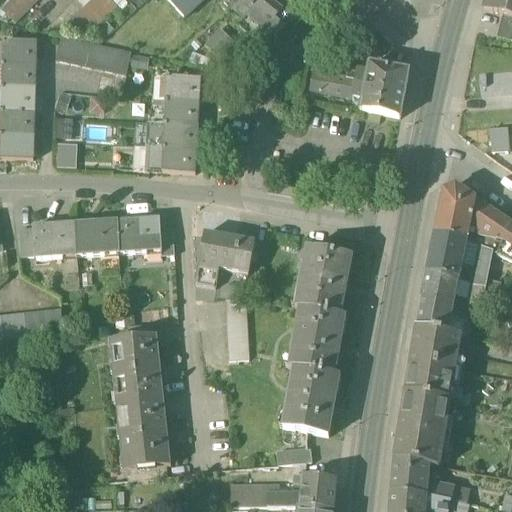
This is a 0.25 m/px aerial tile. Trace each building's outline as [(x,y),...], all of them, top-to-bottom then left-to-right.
[(16,0),(2,14),(15,27),(42,0),(16,0)] [(96,0),(68,27),(83,43),(94,33),(105,23),(118,11),(107,0),(96,0)] [(207,0),(167,0),(166,1),(185,21),(207,0)] [(275,0),(260,0),(255,7),(247,0),(242,0),(235,7),(231,10),(244,22),(247,18),(265,32),(275,20),(276,20),(282,12),(275,7),(277,3),(275,1),(275,0)] [(511,0),(487,0),(484,14),(503,19),(511,21),(511,0)] [(511,21),(503,19),(500,30),(511,32),(511,21)] [(261,36),(268,43),(285,28),(276,20),(275,20),(265,32),(261,36)] [(115,34),(105,23),(94,33),(104,44),(115,34)] [(511,45),(511,32),(500,30),(497,41),(511,45)] [(234,46),(220,32),(203,49),(218,63),(234,46)] [(56,64),(68,67),(73,43),(61,41),(56,64)] [(84,46),(73,43),(68,67),(79,69),(84,46)] [(4,48),(3,68),(36,69),(36,46),(3,45),(3,48),(4,48)] [(96,49),(84,46),(79,69),(91,72),(96,49)] [(107,51),(96,49),(91,72),(102,74),(107,51)] [(119,54),(107,51),(102,74),(113,77),(119,54)] [(131,56),(119,54),(113,77),(126,80),(128,69),(131,57),(131,56)] [(149,62),(131,57),(128,69),(147,74),(149,62)] [(3,71),(3,92),(35,93),(36,69),(3,68),(2,68),(2,71),(3,71)] [(370,68),(368,76),(363,103),(361,114),(400,121),(409,75),(389,72),(370,68)] [(353,101),(363,103),(368,76),(358,74),(356,84),(353,101)] [(309,95),(322,97),(325,78),(312,76),(309,95)] [(322,97),(353,103),(353,101),(356,84),(325,78),(322,97)] [(169,84),(167,105),(199,107),(201,84),(189,83),(189,82),(186,82),(185,83),(167,81),(167,84),(169,84)] [(2,95),(2,115),(34,116),(35,93),(3,92),(1,92),(1,95),(2,95)] [(58,98),(56,113),(67,116),(72,102),(58,98)] [(105,102),(90,101),(89,116),(105,117),(105,102)] [(198,130),(199,107),(167,105),(165,105),(165,108),(167,108),(166,128),(198,130)] [(2,118),(1,139),(34,140),(34,116),(2,115),(1,115),(0,118),(2,118)] [(73,122),(57,122),(56,142),(72,143),(73,122)] [(164,131),(164,128),(148,127),(146,151),(164,152),(165,131),(164,131)] [(196,154),(198,130),(166,128),(164,128),(164,131),(165,131),(164,152),(196,154)] [(491,137),(492,156),(508,155),(506,136),(491,137)] [(33,165),(34,140),(1,139),(0,138),(0,141),(1,142),(0,164),(33,165)] [(77,148),(56,147),(55,172),(76,173),(77,148)] [(197,154),(196,154),(164,152),(146,151),(145,175),(195,178),(197,154)] [(444,195),(435,238),(466,245),(475,203),(455,190),(444,195)] [(493,257),(511,265),(511,264),(511,252),(501,249),(503,245),(508,246),(511,235),(511,227),(475,203),(466,245),(493,256),(493,257)] [(159,223),(117,226),(119,255),(119,260),(148,258),(149,253),(161,252),(160,234),(159,223)] [(117,226),(75,229),(77,258),(77,263),(104,261),(106,256),(119,255),(117,226)] [(63,259),(77,258),(75,229),(32,232),(32,235),(33,262),(34,266),(61,264),(63,259)] [(161,257),(161,260),(174,259),(172,233),(160,234),(161,252),(162,257),(161,257)] [(20,236),(21,263),(33,262),(32,235),(20,236)] [(511,235),(508,246),(503,245),(501,249),(511,252),(511,264),(511,265),(511,235)] [(195,288),(216,292),(220,273),(249,278),(255,246),(205,236),(195,288)] [(458,284),(466,245),(435,238),(427,277),(458,284)] [(487,283),(493,257),(493,256),(466,245),(458,284),(485,292),(487,283)] [(304,298),(301,312),(341,320),(349,275),(345,273),(347,260),(307,252),(299,294),(304,298)] [(427,277),(421,304),(453,311),(458,284),(427,277)] [(487,283),(485,292),(498,296),(500,287),(487,283)] [(480,318),(485,292),(458,284),(453,311),(467,315),(480,318)] [(304,298),(299,294),(296,312),(301,312),(304,298)] [(225,304),(226,316),(246,315),(245,302),(225,304)] [(421,304),(416,332),(448,338),(451,320),(466,324),(467,315),(453,311),(421,304)] [(339,332),(341,320),(301,312),(293,355),(298,358),(296,372),(335,379),(343,334),(339,332)] [(61,314),(48,315),(50,339),(63,338),(61,314)] [(38,340),(50,339),(48,315),(36,316),(38,340)] [(226,316),(227,329),(247,327),(246,315),(226,316)] [(26,342),(38,340),(36,316),(24,318),(26,342)] [(15,343),(26,342),(24,318),(12,319),(15,343)] [(3,344),(15,343),(12,319),(0,320),(3,344)] [(467,325),(466,324),(451,320),(448,338),(461,340),(463,340),(467,325)] [(227,329),(227,341),(248,340),(247,327),(227,329)] [(127,330),(128,344),(151,342),(150,328),(127,330)] [(416,332),(413,347),(459,355),(461,340),(448,338),(416,332)] [(227,341),(228,353),(248,352),(248,340),(227,341)] [(120,398),(121,409),(163,404),(157,341),(151,342),(128,344),(108,347),(109,360),(115,359),(117,375),(111,376),(114,398),(120,398)] [(413,347),(394,462),(429,470),(439,471),(459,355),(413,347)] [(228,353),(229,366),(249,364),(248,352),(228,353)] [(298,358),(293,355),(290,371),(296,372),(298,358)] [(332,391),(335,379),(296,372),(289,411),(294,414),(291,431),(330,438),(339,393),(332,391)] [(341,380),(335,379),(332,391),(339,393),(341,380)] [(171,469),(163,404),(121,409),(114,409),(116,428),(123,428),(124,441),(118,442),(121,461),(127,460),(129,474),(166,469),(171,469)] [(285,430),(291,431),(294,414),(289,411),(285,430)] [(277,456),(278,470),(293,468),(306,467),(312,466),(311,453),(277,456)] [(394,462),(390,497),(427,500),(451,506),(455,491),(435,486),(434,490),(428,490),(429,470),(394,462)] [(305,480),(306,467),(293,468),(292,481),(294,481),(294,479),(303,480),(305,480)] [(127,474),(128,485),(168,481),(166,469),(129,474),(127,474)] [(294,490),(301,491),(303,480),(294,479),(294,481),(294,490)] [(305,480),(303,480),(301,491),(301,497),(299,511),(309,511),(333,511),(337,484),(305,480)] [(230,489),(231,511),(232,511),(278,511),(279,498),(280,497),(279,489),(230,489)] [(455,491),(451,506),(466,509),(470,494),(455,491)] [(67,494),(70,511),(84,511),(82,493),(67,494)] [(278,511),(299,511),(301,497),(280,497),(279,498),(278,511)] [(389,511),(425,511),(426,511),(430,511),(449,511),(451,506),(427,500),(390,497),(389,511)] [(511,511),(511,500),(504,499),(501,511),(511,511)]
